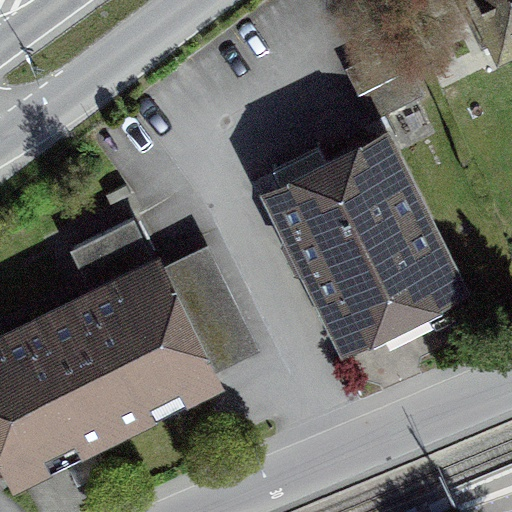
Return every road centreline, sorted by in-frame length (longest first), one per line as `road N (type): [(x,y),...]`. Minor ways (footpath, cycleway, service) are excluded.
road 1 (tertiary): [(212,511),(511,384)]
road 2 (primary): [(0,143),(187,0)]
